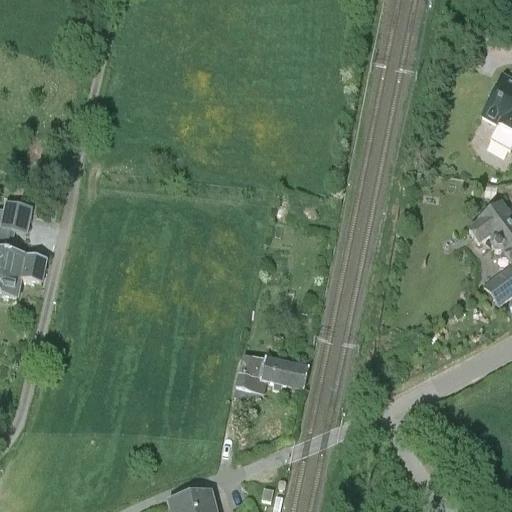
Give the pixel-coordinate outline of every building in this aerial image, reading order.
[(511,91),(499,84),(476,124),(511,144),(511,91)] [(29,212),(0,207),(0,308),(13,311),(16,294),(38,297),(43,265),(7,259),(10,239),(24,242),(29,212)] [(481,297),(498,318),(511,306),(511,229),(499,213),(465,241),(477,256),(488,248),(509,275),(481,297)] [(264,370),(242,365),(234,398),(265,405),(267,398),(300,406),(307,376),(264,366),(264,370)] [(213,511),(211,503),(170,511),(213,511)]
